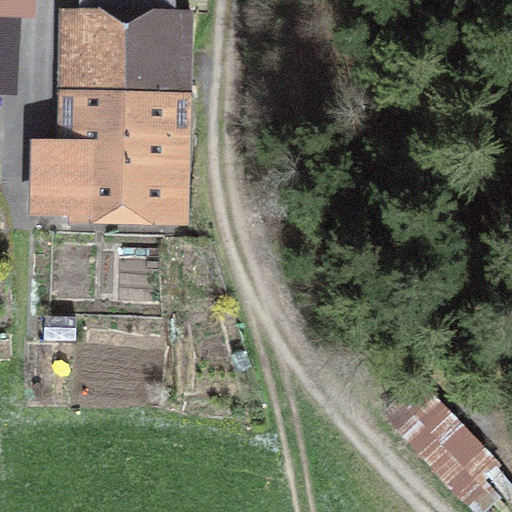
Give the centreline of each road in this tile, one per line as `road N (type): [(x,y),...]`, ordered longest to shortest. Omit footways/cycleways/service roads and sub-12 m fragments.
road 1 (track): [(220,137),(225,189),(254,285),(294,357),(437,511)]
road 2 (track): [(254,285),(303,511)]
road 3 (residential): [(227,0),(220,137)]
